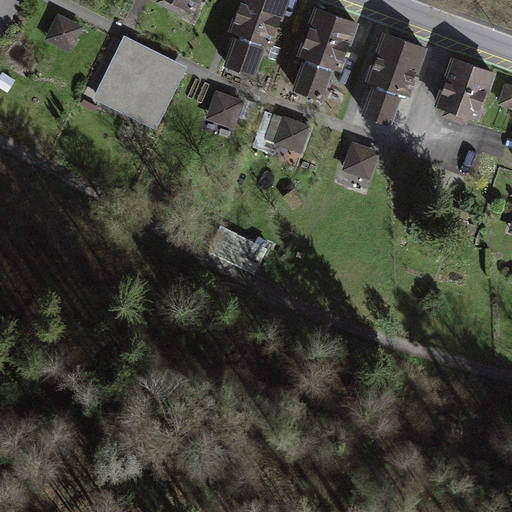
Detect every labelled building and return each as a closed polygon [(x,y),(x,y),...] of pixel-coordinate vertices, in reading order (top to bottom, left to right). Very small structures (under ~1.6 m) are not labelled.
[(165,0),(159,13),(199,33),(213,0),(165,0)] [(251,0),(235,45),(282,61),(298,13),(260,0),(251,0)] [(59,14),(45,39),(72,53),(85,28),(59,14)] [(307,71),(352,86),(368,35),(325,20),(307,71)] [(372,85),(410,99),(426,48),(390,36),(372,85)] [(186,67),(123,37),(95,94),(157,125),(186,67)] [(241,51),(231,77),(263,89),(272,62),(241,51)] [(436,110),(476,123),(493,72),(454,60),(436,110)] [(338,87),(311,77),(302,104),(329,113),(338,87)] [(238,129),(248,103),(218,91),(208,118),(238,129)] [(511,94),(510,94),(502,116),(511,118),(511,94)] [(381,103),(370,128),(398,139),(408,112),(381,103)] [(302,153),(312,126),(281,115),(271,142),(302,153)] [(373,180),(383,153),(352,142),(342,168),(373,180)] [(257,276),(268,245),(221,227),(210,258),(257,276)]
